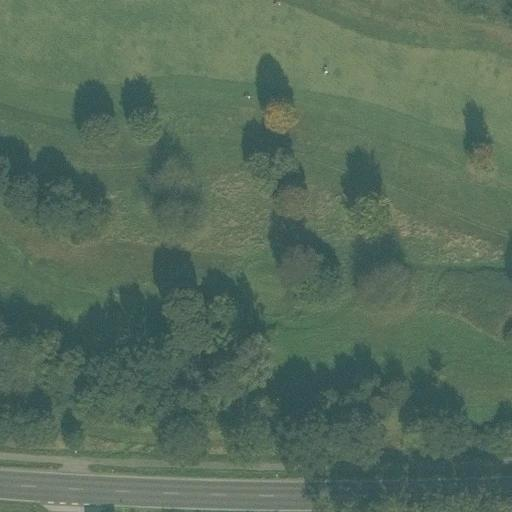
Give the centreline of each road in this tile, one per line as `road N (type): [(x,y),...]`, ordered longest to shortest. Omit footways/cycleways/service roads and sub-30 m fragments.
road 1 (unknown): [(0,389),(388,430),(511,422)]
road 2 (secondary): [(511,492),(77,490)]
